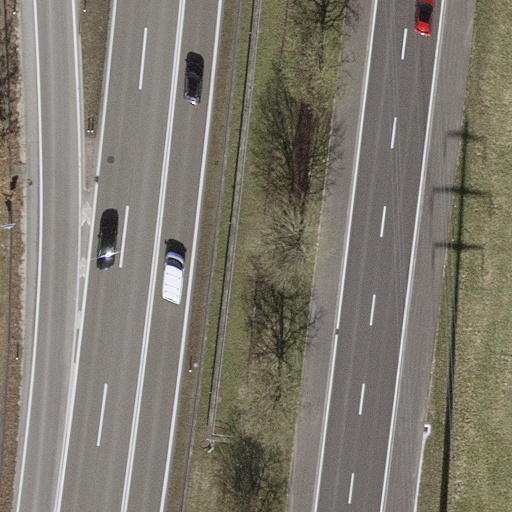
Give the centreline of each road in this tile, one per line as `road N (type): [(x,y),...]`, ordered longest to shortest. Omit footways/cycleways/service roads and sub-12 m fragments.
road 1 (primary): [(350,511),(413,0)]
road 2 (trunk): [(109,511),(169,0)]
road 3 (trunk): [(59,0),(57,511)]
